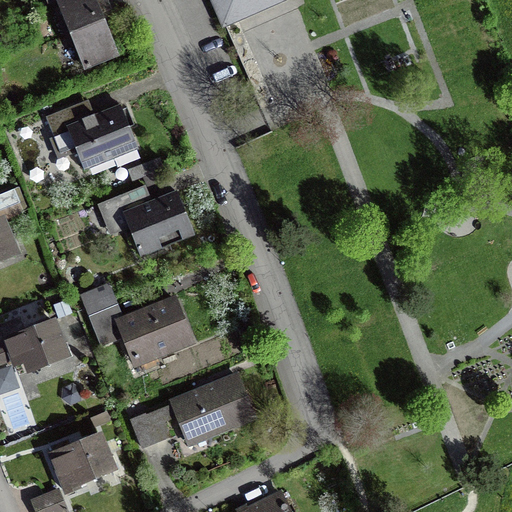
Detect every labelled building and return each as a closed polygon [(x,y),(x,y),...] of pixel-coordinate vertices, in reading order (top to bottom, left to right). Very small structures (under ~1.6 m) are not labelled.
[(46,0),(48,5),(56,2),(71,38),(62,42),(71,65),(80,61),(84,72),(121,58),(105,19),(115,15),(108,0),(46,0)] [(290,0),(209,0),(223,30),(290,0)] [(89,101),(46,118),(54,138),(50,139),(58,161),(66,158),(76,154),(84,172),(139,151),(121,105),(94,115),(89,101)] [(161,171),(157,161),(128,172),(132,182),(161,171)] [(0,210),(20,203),(14,189),(0,195),(0,210)] [(124,213),(141,255),(194,234),(177,192),(148,203),(124,213)] [(0,259),(15,253),(1,220),(0,220),(0,259)] [(134,371),(197,346),(177,295),(123,317),(109,283),(80,295),(101,348),(122,340),(134,371)] [(30,370),(66,356),(62,344),(67,342),(62,329),(57,331),(53,322),(21,334),(5,340),(6,343),(0,344),(0,363),(12,359),(15,365),(26,360),(30,370)] [(173,404),(189,442),(254,415),(238,377),(201,392),(173,404)] [(63,388),(62,399),(71,406),(81,401),(82,389),(73,383),(63,388)] [(143,447),(170,436),(158,409),(131,420),(143,447)] [(112,421),(107,411),(90,418),(95,428),(112,421)] [(81,488),(119,472),(102,432),(47,455),(65,498),(82,491),(81,488)] [(30,501),(35,511),(69,511),(59,489),(30,501)] [(292,511),(281,491),(248,508),(247,505),(235,511),(236,511),(292,511)]
